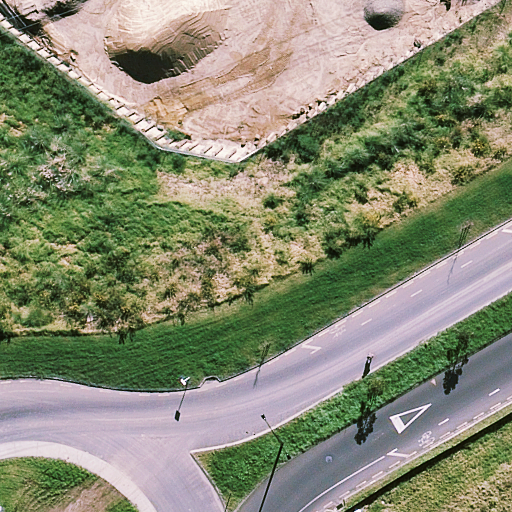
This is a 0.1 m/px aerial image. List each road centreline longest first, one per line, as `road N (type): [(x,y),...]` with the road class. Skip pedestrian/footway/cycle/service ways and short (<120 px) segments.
road 1 (secondary): [(132,440),(254,415),(511,275)]
road 2 (secondary): [(511,357),(309,474),(277,511)]
road 3 (secondary): [(0,418),(47,414),(132,440)]
